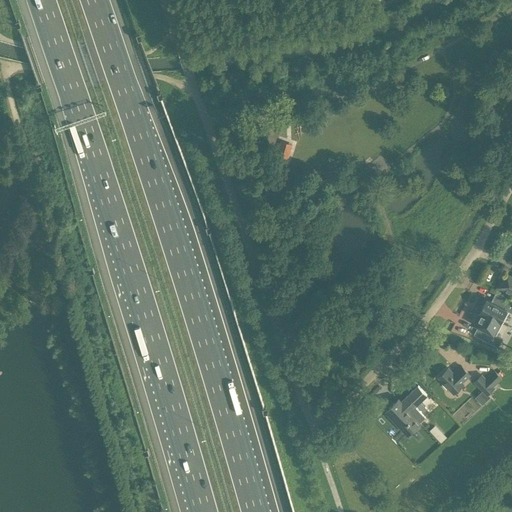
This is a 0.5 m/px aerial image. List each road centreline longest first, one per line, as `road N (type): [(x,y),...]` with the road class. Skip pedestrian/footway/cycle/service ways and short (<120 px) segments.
road 1 (motorway): [(40,0),(202,511)]
road 2 (motorway): [(254,511),(94,0)]
road 3 (unclassified): [(311,426),(195,89)]
road 4 (unclassified): [(311,426),(424,321),(511,184)]
road 5 (unclassified): [(195,89),(161,77),(2,65)]
